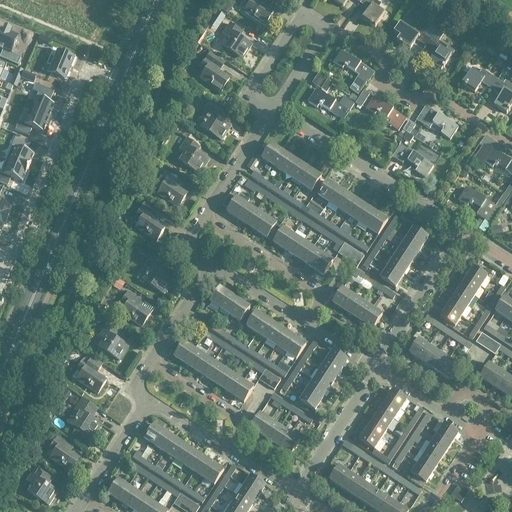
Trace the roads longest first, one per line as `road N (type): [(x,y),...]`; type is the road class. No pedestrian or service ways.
road 1 (secondary): [(0,374),(120,85)]
road 2 (residential): [(90,73),(0,292)]
road 3 (residential): [(511,146),(426,92),(401,94),(383,81),(381,60),(325,26)]
road 4 (residential): [(460,225),(273,104)]
road 5 (residential): [(307,317),(314,293),(200,218)]
road 6 (residential): [(375,361),(460,225)]
road 7 (residential): [(290,491),(375,361)]
road 8 (residential): [(325,26),(303,13),(259,73),(257,93),(273,104)]
road 9 (residential): [(226,447),(237,427),(233,418),(148,357)]
road 10 (residential): [(200,218),(273,104)]
road 11 (residential): [(82,499),(154,403)]
